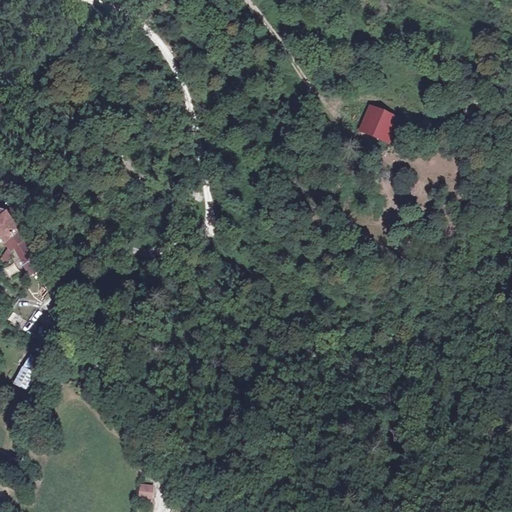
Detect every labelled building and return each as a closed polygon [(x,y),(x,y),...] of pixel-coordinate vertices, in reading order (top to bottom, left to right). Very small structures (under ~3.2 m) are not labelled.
[(398,118),(368,107),(359,134),(388,145),(398,118)] [(0,243),(12,235),(15,233),(3,212),(0,212),(0,243)] [(35,256),(12,235),(0,243),(0,244),(7,251),(13,256),(25,267),(35,256)] [(0,259),(6,265),(13,256),(7,251),(0,259)] [(19,326),(24,318),(14,313),(9,320),(19,326)] [(36,376),(21,368),(12,385),(27,393),(36,376)] [(153,487),(138,485),(137,501),(152,502),(153,487)]
